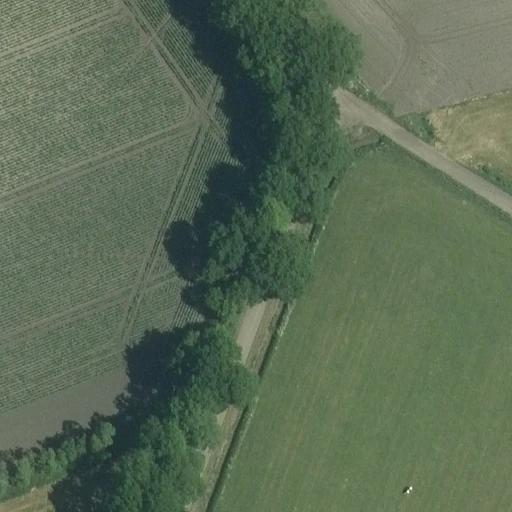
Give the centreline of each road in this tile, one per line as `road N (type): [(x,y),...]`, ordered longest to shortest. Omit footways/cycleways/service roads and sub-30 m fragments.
road 1 (track): [(178,511),(336,98)]
road 2 (track): [(336,98),(511,207)]
road 3 (track): [(336,98),(266,0)]
